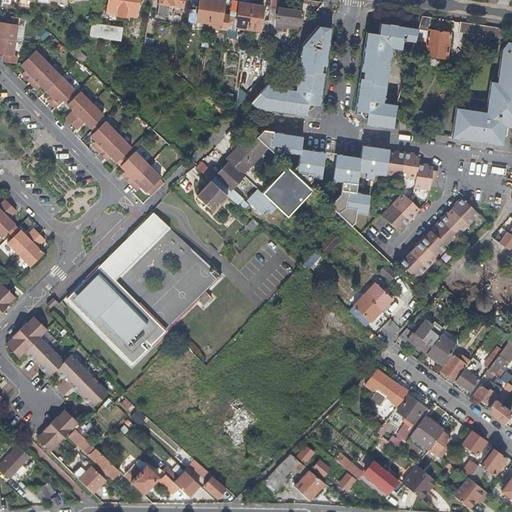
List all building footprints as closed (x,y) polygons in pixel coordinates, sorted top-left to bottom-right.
[(108,0),(107,11),(117,12),(117,14),(125,15),(126,13),(136,15),(137,0),(108,0)] [(151,0),(149,12),(167,15),(168,11),(169,4),(182,6),(183,0),(151,0)] [(199,0),(197,19),(209,21),(212,0),(199,0)] [(220,28),(227,29),(228,24),(230,14),(222,13),(224,0),(212,0),(209,21),(220,23),(220,28)] [(230,14),(228,24),(236,25),(236,26),(248,27),(251,3),(240,2),(238,15),(230,14)] [(251,3),(248,27),(260,29),(264,5),(251,3)] [(169,4),(168,11),(181,13),(182,6),(169,4)] [(277,19),(269,18),(269,20),(267,30),(275,31),(276,25),(300,28),(303,11),(279,7),(279,8),(277,19)] [(279,8),(271,7),(269,18),(277,19),(279,8)] [(5,21),(0,20),(0,36),(15,38),(19,16),(6,14),(5,21)] [(419,28),(419,29),(430,30),(426,55),(448,58),(452,32),(430,29),(432,17),(423,15),(419,28)] [(509,28),(461,21),(460,31),(502,37),(509,28)] [(89,34),(91,35),(120,39),(122,26),(92,22),(91,22),(89,34)] [(368,44),(365,43),(355,110),(361,111),(361,114),(364,118),(366,119),(366,124),(393,128),(396,103),(383,101),(391,47),(401,49),(402,39),(415,41),(419,29),(419,28),(381,22),(380,33),(370,32),(368,44)] [(257,107),(306,114),(307,108),(310,108),(314,106),(314,104),(321,105),(331,38),(328,38),(330,26),(319,24),(302,45),(295,89),(273,86),(269,82),(252,102),(257,107)] [(15,38),(0,36),(0,51),(3,52),(12,53),(15,38)] [(503,124),(511,125),(511,45),(505,45),(499,46),(494,80),(487,79),(483,110),(453,106),(448,135),(490,142),(491,137),(493,137),(496,137),(497,136),(502,133),(503,124)] [(46,65),(48,62),(35,50),(32,53),(21,64),(25,69),(28,71),(24,75),(30,81),(46,65)] [(3,52),(2,60),(17,62),(17,54),(12,53),(3,52)] [(59,78),(61,75),(48,62),(46,65),(30,81),(35,86),(39,83),(41,85),(46,90),(59,78)] [(59,78),(72,90),(74,89),(61,75),(59,78)] [(70,93),(72,90),(59,78),(46,90),(52,95),(54,98),(50,101),(56,106),(63,100),(70,93)] [(89,106),(92,103),(80,91),(76,94),(74,97),(67,104),(73,110),(66,117),(71,123),(89,106)] [(65,102),(72,95),(70,93),(63,100),(65,102)] [(67,104),(74,97),(72,95),(65,102),(67,104)] [(91,128),(99,120),(104,115),(92,103),(89,106),(71,123),(78,129),(84,122),(91,128)] [(93,129),(100,122),(99,120),(91,128),(93,129)] [(118,134),(118,133),(106,121),(103,124),(95,132),(92,135),(97,141),(99,143),(95,147),(100,151),(118,134)] [(95,132),(103,124),(100,122),(93,129),(95,132)] [(314,177),(318,150),(301,147),(303,135),(264,129),(257,136),(268,146),(278,156),(283,152),(300,154),(299,164),(293,170),(308,184),(311,181),(312,177),(314,177)] [(229,161),(242,174),(268,146),(257,136),(252,131),(226,158),(229,161)] [(118,161),(125,154),(132,147),(118,133),(118,134),(100,151),(106,158),(110,154),(113,157),(118,161)] [(355,193),(358,168),(366,169),(364,178),(370,179),(371,175),(384,176),(384,172),(388,149),(388,147),(362,144),(360,156),(342,153),(338,180),(342,181),(340,193),(329,204),(351,224),(354,221),(355,213),(365,215),(368,195),(355,193)] [(388,149),(384,172),(413,176),(415,161),(416,154),(409,152),(409,151),(396,149),(395,150),(388,149)] [(125,177),(130,182),(148,164),(136,151),(129,158),(121,166),(127,172),(129,174),(125,177)] [(118,161),(119,163),(126,155),(125,154),(118,161)] [(126,155),(119,163),(121,166),(129,158),(126,155)] [(217,175),(217,176),(228,185),(231,189),(244,175),(242,174),(229,161),(217,175)] [(415,161),(413,176),(411,186),(426,188),(428,178),(432,178),(434,169),(429,169),(430,165),(422,164),(422,162),(415,161)] [(148,164),(130,182),(136,188),(140,185),(142,187),(148,192),(162,178),(148,164)] [(288,165),(262,193),(268,198),(287,215),(313,189),(308,184),(293,170),(288,165)] [(217,176),(212,181),(223,191),(228,185),(217,176)] [(212,181),(212,180),(199,194),(207,201),(206,203),(213,210),(227,194),(223,191),(212,181)] [(227,194),(237,204),(242,199),(231,189),(228,185),(223,191),(227,194)] [(258,209),(268,198),(262,193),(257,188),(247,199),(258,209)] [(405,195),(394,207),(412,223),(417,217),(416,216),(421,210),(405,195)] [(0,215),(12,204),(6,198),(0,204),(0,215)] [(454,211),(470,226),(481,214),(463,198),(458,204),(460,205),(454,211)] [(318,203),(322,208),(327,203),(322,199),(318,203)] [(8,231),(16,223),(10,218),(18,209),(12,204),(0,215),(0,233),(3,236),(8,231)] [(412,223),(394,207),(384,218),(400,232),(405,227),(407,228),(412,223)] [(447,215),(442,220),(460,237),(470,226),(454,211),(449,217),(447,215)] [(224,276),(153,213),(141,224),(98,267),(102,271),(90,283),(86,279),(65,301),(132,367),(150,349),(145,344),(161,328),(167,333),(198,302),(204,308),(214,298),(208,292),(224,276)] [(460,237),(442,220),(438,225),(439,227),(434,233),(449,248),(460,237)] [(8,231),(12,234),(19,227),(16,223),(8,231)] [(6,240),(19,253),(40,233),(34,226),(26,233),(19,227),(12,234),(6,240)] [(509,231),(500,242),(510,248),(511,244),(511,233),(510,232),(509,231)] [(19,253),(30,265),(44,252),(37,245),(45,237),(40,233),(19,253)] [(427,237),(422,242),(439,259),(449,248),(434,233),(428,239),(427,237)] [(329,246),(335,240),(331,235),(325,242),(329,246)] [(419,249),(413,255),(429,270),(439,259),(422,242),(417,247),(419,249)] [(317,250),(309,259),(314,263),(322,254),(317,250)] [(429,270),(413,255),(408,260),(406,259),(401,265),(419,281),(429,270)] [(314,263),(309,259),(304,264),(308,269),(314,263)] [(386,264),(379,271),(390,281),(397,274),(386,264)] [(388,285),(380,277),(365,294),(382,310),(393,298),(384,289),(388,285)] [(0,308),(15,293),(2,281),(0,283),(0,308)] [(382,310),(365,294),(354,305),(372,321),(382,310)] [(454,294),(448,302),(458,309),(464,302),(454,294)] [(344,303),(368,326),(372,321),(354,305),(353,307),(346,301),(344,303)] [(17,332),(8,341),(21,354),(27,347),(41,361),(53,372),(60,364),(98,401),(112,386),(74,349),(67,356),(42,332),(49,325),(35,312),(17,332)] [(432,346),(433,346),(438,339),(427,332),(433,324),(433,323),(427,319),(416,333),(432,346)] [(427,332),(438,339),(441,334),(445,329),(435,320),(433,323),(433,324),(427,332)] [(427,352),(432,346),(416,333),(407,327),(400,337),(405,341),(408,337),(427,352)] [(438,339),(433,346),(428,353),(443,365),(454,349),(457,345),(441,334),(438,339)] [(511,352),(511,337),(486,371),(489,374),(491,371),(495,374),(502,364),(505,366),(508,362),(506,361),(511,352)] [(450,376),(447,380),(453,384),(456,380),(465,368),(467,364),(453,354),(442,370),(450,376)] [(386,395),(398,404),(408,391),(377,368),(366,384),(375,391),(372,396),(381,402),(386,395)] [(465,368),(456,380),(470,390),(478,378),(465,368)] [(494,382),(492,384),(490,388),(488,390),(481,385),(475,393),(490,405),(502,388),(494,382)] [(508,382),(488,409),(505,422),(511,412),(511,411),(499,402),(511,385),(508,382)] [(406,416),(414,422),(426,406),(410,394),(398,410),(406,416)] [(230,405),(237,412),(218,432),(235,449),(262,421),(237,397),(230,405)] [(40,436),(53,450),(82,422),(69,409),(40,436)] [(130,417),(139,426),(147,417),(138,409),(130,417)] [(423,443),(430,448),(443,430),(444,429),(425,415),(411,434),(423,443)] [(411,426),(414,422),(406,416),(405,418),(404,420),(411,426)] [(378,432),(386,437),(392,426),(384,422),(378,432)] [(83,434),(77,429),(72,435),(78,441),(83,435),(83,434)] [(443,430),(430,448),(441,456),(449,446),(446,444),(451,436),(443,430)] [(473,430),(464,442),(478,453),(487,441),(473,430)] [(16,443),(0,461),(0,474),(5,479),(27,455),(16,443)] [(415,463),(418,465),(419,462),(430,448),(423,443),(412,460),(415,463)] [(306,446),(296,457),(300,460),(305,465),(314,454),(306,446)] [(108,472),(115,465),(96,447),(89,454),(108,472)] [(256,470),(273,463),(267,448),(249,455),(256,470)] [(469,477),(471,478),(474,480),(485,465),(496,474),(507,458),(501,454),(502,454),(494,448),(482,464),(480,462),(478,465),(469,477)] [(296,457),(292,453),(277,468),(266,479),(277,489),(288,478),(285,475),(300,460),(296,457)] [(199,462),(194,457),(188,464),(193,469),(199,462)] [(30,458),(24,466),(29,471),(36,462),(30,458)] [(143,492),(154,481),(142,469),(130,458),(127,462),(131,466),(125,473),(132,479),(131,480),(143,492)] [(398,479),(374,459),(365,470),(368,473),(366,475),(388,492),(398,479)] [(320,460),(312,469),(322,478),(330,469),(320,460)] [(470,460),(462,472),(469,477),(478,465),(470,460)] [(423,469),(429,474),(433,477),(435,479),(443,469),(432,461),(425,467),(423,469)] [(197,470),(209,480),(212,476),(213,475),(199,462),(193,469),(196,471),(197,470)] [(347,468),(359,478),(364,472),(352,463),(347,468)] [(418,465),(415,463),(400,481),(417,494),(427,482),(429,483),(433,477),(429,474),(423,469),(418,465)] [(92,464),(80,477),(93,491),(107,478),(92,464)] [(142,469),(154,481),(158,476),(146,465),(142,469)] [(179,485),(180,487),(182,485),(184,487),(190,493),(199,483),(185,469),(177,478),(170,471),(171,469),(166,465),(162,469),(166,473),(179,485)] [(310,499),(326,482),(311,469),(296,485),(310,499)] [(172,492),(179,485),(166,473),(159,480),(172,492)] [(347,473),(338,484),(348,492),(357,481),(347,473)] [(218,497),(224,490),(226,488),(212,476),(209,480),(204,485),(218,497)] [(471,478),(457,496),(472,509),(480,499),(484,502),(491,493),(474,480),(471,478)] [(511,478),(503,490),(511,497),(511,478)]
